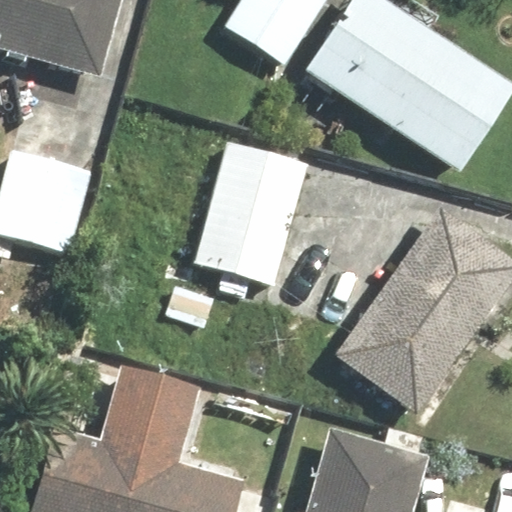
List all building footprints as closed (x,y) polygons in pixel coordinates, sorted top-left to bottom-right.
[(0,0),(0,58),(83,82),(106,0),(0,0)] [(313,0),(233,0),(212,36),(271,71),(313,0)] [(372,0),(343,0),(292,76),(444,179),(505,89),(372,0)] [(291,166),(216,147),(183,278),(258,296),(291,166)] [(76,176),(0,156),(0,246),(54,261),(76,176)] [(426,211),(317,357),(400,419),(510,272),(426,211)] [(45,419),(18,511),(223,511),(234,472),(177,456),(198,382),(117,359),(96,434),(45,419)] [(400,511),(415,458),(313,431),(290,511),(400,511)]
